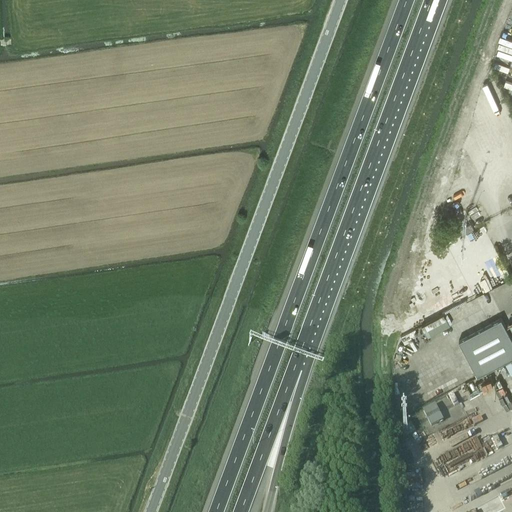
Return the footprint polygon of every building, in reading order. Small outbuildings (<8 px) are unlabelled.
[(468,215),(458,221),(465,234),(475,228),(468,215)] [(501,282),(508,278),(505,273),(498,276),(501,282)] [(447,312),(423,324),(429,336),(453,324),(447,312)] [(477,376),(511,357),(511,338),(501,318),(458,340),(477,376)] [(431,427),(442,421),(435,406),(423,412),(431,427)]
